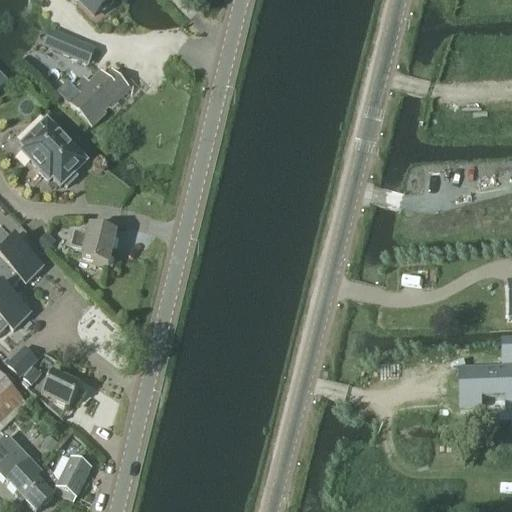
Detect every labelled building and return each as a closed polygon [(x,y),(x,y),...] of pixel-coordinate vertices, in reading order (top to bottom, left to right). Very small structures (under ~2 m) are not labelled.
[(76,0),(94,18),(100,11),(104,14),(115,4),(112,0),(76,0)] [(57,35),(50,52),(66,59),(68,60),(75,42),(57,35)] [(129,93),(110,74),(105,79),(101,75),(89,86),(84,81),(72,91),(68,87),(58,96),(92,132),(129,93)] [(59,192),(86,165),(47,124),(37,133),(20,151),(59,192)] [(108,271),(116,237),(89,230),(86,240),(75,236),(71,253),(83,255),(80,264),(108,271)] [(56,245),(47,236),(38,245),(47,254),(56,245)] [(0,286),(9,295),(20,285),(24,289),(44,270),(15,242),(0,256),(0,286)] [(0,336),(8,329),(13,335),(31,316),(9,295),(0,286),(0,336)] [(505,374),(459,375),(460,412),(481,411),(481,403),(504,402),(504,410),(511,409),(511,344),(502,345),(503,366),(505,366),(505,374)] [(14,359),(5,368),(20,382),(29,372),(14,359)] [(40,376),(32,370),(23,381),(31,387),(40,376)] [(69,411),(80,389),(51,377),(41,399),(69,411)] [(0,433),(26,407),(0,378),(0,433)] [(7,439),(0,445),(0,477),(8,486),(32,511),(40,511),(54,499),(53,497),(38,482),(43,477),(11,443),(7,439)] [(58,448),(49,441),(43,450),(52,457),(58,448)] [(43,477),(38,482),(53,497),(54,496),(74,506),(91,472),(71,461),(70,464),(61,460),(53,477),(48,473),(43,477)]
